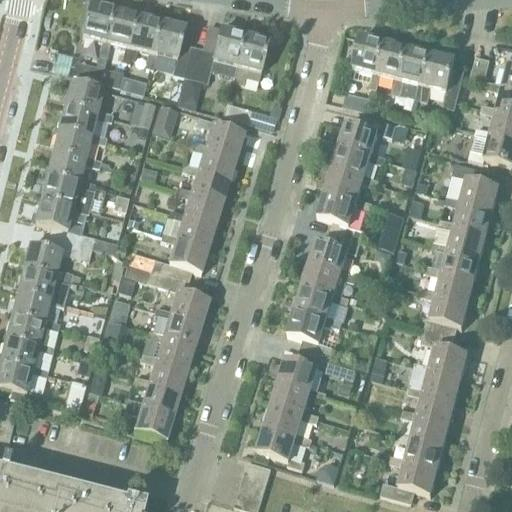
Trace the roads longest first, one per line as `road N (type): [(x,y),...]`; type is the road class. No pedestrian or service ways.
road 1 (residential): [(200,511),(324,11)]
road 2 (residential): [(465,511),(511,333)]
road 3 (residential): [(483,0),(324,11)]
